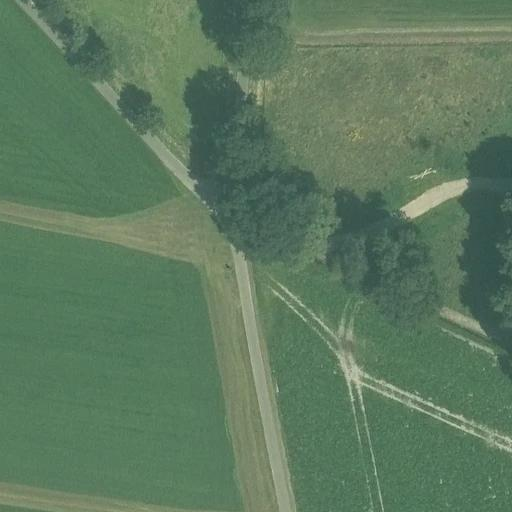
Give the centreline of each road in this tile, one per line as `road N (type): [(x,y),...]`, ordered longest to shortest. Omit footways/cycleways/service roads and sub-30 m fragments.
road 1 (unclassified): [(236,218),(20,0)]
road 2 (unclassified): [(283,511),(236,218)]
road 3 (unclassified): [(236,218),(256,0)]
